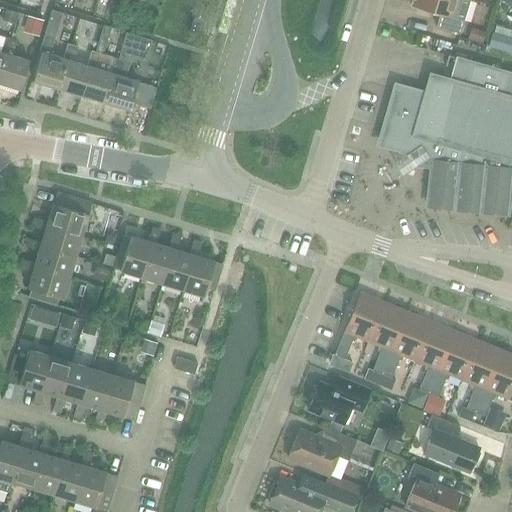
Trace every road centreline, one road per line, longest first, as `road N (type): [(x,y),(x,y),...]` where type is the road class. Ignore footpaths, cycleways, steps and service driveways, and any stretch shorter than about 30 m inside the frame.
road 1 (residential): [(236,511),(344,234)]
road 2 (residential): [(307,218),(370,0)]
road 3 (residential): [(198,178),(0,140)]
road 4 (residential): [(198,178),(253,0)]
road 5 (residential): [(137,453),(0,409)]
